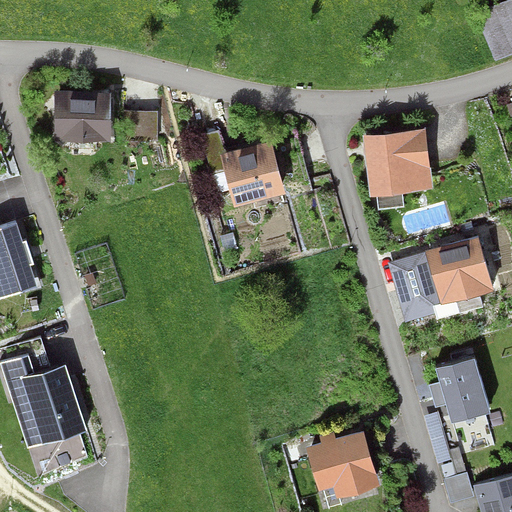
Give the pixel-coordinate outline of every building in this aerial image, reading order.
[(511,0),(509,0),(477,13),(496,61),(511,54),(511,0)] [(112,91),(56,90),(55,141),(111,142),(112,91)] [(158,111),(123,110),(122,141),(158,141),(158,111)] [(221,155),(227,153),(220,129),(201,134),(212,175),(225,171),(221,155)] [(426,129),(364,136),(371,197),(378,196),(404,193),(433,189),(426,129)] [(287,194),(272,141),(227,153),(221,155),(225,171),(235,208),(287,194)] [(404,206),(404,193),(378,196),(379,209),(404,206)] [(23,241),(16,221),(0,226),(0,296),(37,285),(30,265),(35,264),(27,240),(23,241)] [(480,236),(427,251),(442,303),(441,305),(495,290),(480,236)] [(442,303),(427,251),(389,262),(406,322),(436,313),(434,306),(442,303)] [(42,335),(0,348),(0,360),(1,364),(28,356),(34,376),(53,370),(42,335)] [(1,364),(28,448),(86,430),(66,366),(53,370),(34,376),(28,356),(1,364)] [(436,369),(440,381),(447,404),(452,423),(489,413),(491,413),(476,358),(436,369)] [(436,408),(447,404),(440,381),(429,385),(436,408)] [(491,413),(489,413),(493,426),(504,423),(500,410),(491,413)] [(437,412),(424,416),(438,463),(452,459),(449,450),(437,412)] [(322,442),(307,446),(319,491),(334,487),(337,499),(380,487),(365,431),(337,439),(335,431),(320,435),(322,442)] [(296,441),(286,444),(291,462),(301,458),(296,441)] [(459,447),(449,450),(452,459),(457,475),(467,472),(459,447)] [(457,475),(444,478),(451,503),(474,496),(468,472),(467,472),(457,475)] [(511,511),(511,475),(474,486),(481,511),(511,511)]
